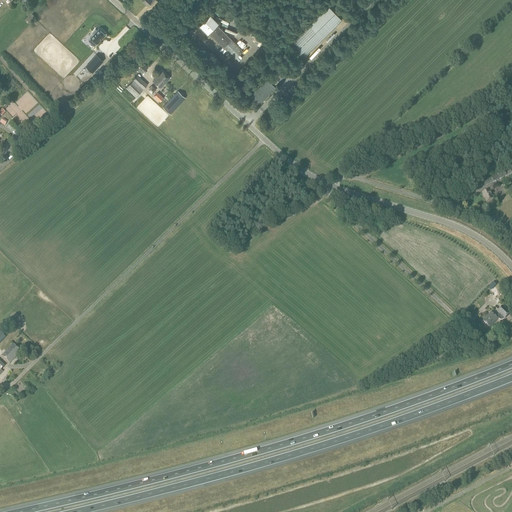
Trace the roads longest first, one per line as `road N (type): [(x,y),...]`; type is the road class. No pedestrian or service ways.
road 1 (motorway): [(511,363),(248,454),(19,511)]
road 2 (motorway): [(74,511),(330,443),(511,377)]
road 3 (tertiary): [(330,185),(299,169),(111,0)]
road 4 (unclassified): [(481,337),(328,204),(330,185)]
road 5 (tertiary): [(511,266),(451,224),(330,185)]
road 6 (unclassified): [(511,237),(465,210),(347,177),(330,185)]
